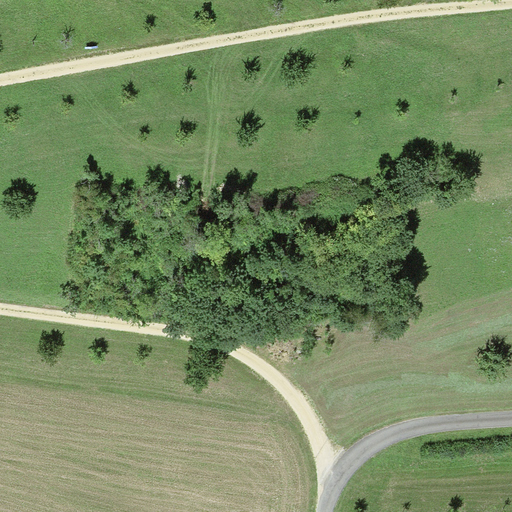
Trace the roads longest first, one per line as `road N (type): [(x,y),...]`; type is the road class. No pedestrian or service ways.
road 1 (track): [(0,81),(291,25),(511,1)]
road 2 (track): [(0,310),(196,336),(239,351),(305,417),(336,476)]
road 3 (track): [(320,511),(346,460),(366,442),(440,421),(511,415)]
